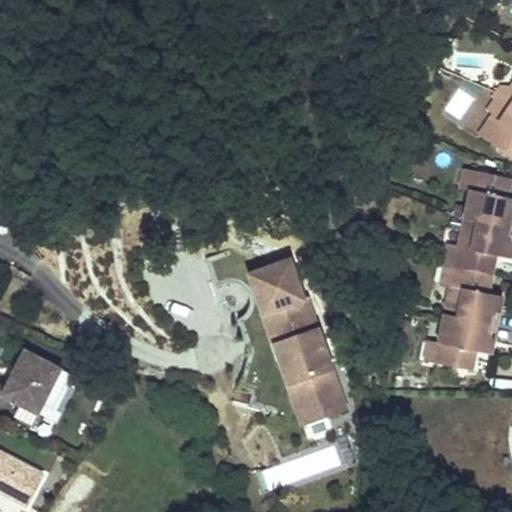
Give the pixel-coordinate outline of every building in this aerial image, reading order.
[(497,92),(511,99),(511,87),(501,86),(497,92)] [(511,106),(499,125),(488,142),(511,159),(511,106)] [(499,125),(491,120),(479,137),(488,142),(499,125)] [(465,168),(461,188),(471,190),(475,170),(465,168)] [(475,170),(471,190),(465,219),(511,228),(511,223),(511,198),(508,197),(505,196),(506,192),(509,189),(511,178),(475,170)] [(465,219),(459,247),(455,267),(492,275),(494,263),(492,259),(492,255),(495,256),(510,258),(511,249),(511,241),(509,241),(511,228),(465,219)] [(459,247),(449,245),(445,265),(455,267),(459,247)] [(338,388),(303,294),(300,295),(286,258),(270,264),(246,251),(225,248),(202,257),(212,285),(222,282),(223,281),(225,280),(227,281),(230,281),(232,281),(234,281),(237,282),(239,283),(241,285),(242,286),(244,288),(246,290),(247,292),(247,294),(248,297),(248,299),(248,302),(247,304),(246,306),(246,308),(244,310),(243,312),(241,314),(239,315),(237,316),(236,317),(243,336),(250,334),(256,351),(247,349),(237,387),(250,391),(247,402),(270,408),(270,413),(274,413),(284,373),(292,394),(312,387),(315,396),(338,388)] [(445,265),(441,285),(451,287),(455,267),(445,265)] [(502,297),(488,294),(485,293),(486,289),(489,286),(492,275),(455,267),(451,287),(445,316),(491,325),(494,313),(499,314),(502,297)] [(445,316),(439,344),(435,364),(472,372),(474,360),(472,356),(472,352),(475,353),(490,355),(493,339),(489,338),(491,325),(445,316)] [(439,344),(429,342),(425,362),(435,364),(439,344)] [(38,415),(61,370),(25,352),(2,396),(38,415)] [(343,404),(338,388),(315,396),(312,387),(292,394),(302,420),(343,404)] [(304,427),(309,441),(334,432),(329,418),(304,427)] [(42,475),(0,452),(0,492),(26,506),(42,475)] [(269,487),(262,469),(262,467),(256,470),(264,490),(270,488),(269,487)]
